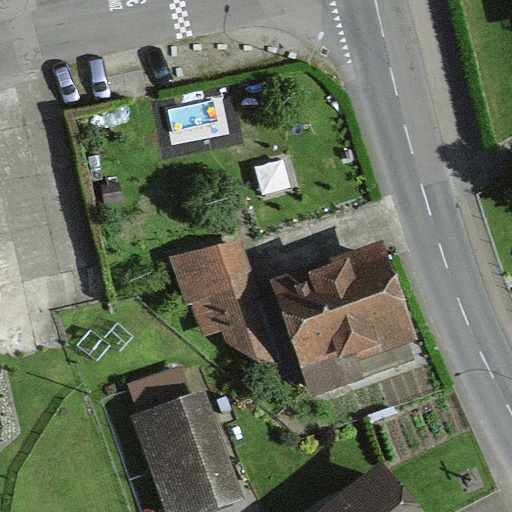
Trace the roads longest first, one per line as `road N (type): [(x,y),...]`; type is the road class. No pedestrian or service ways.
road 1 (tertiary): [(372,0),(459,309),(511,411)]
road 2 (residential): [(0,44),(218,0)]
